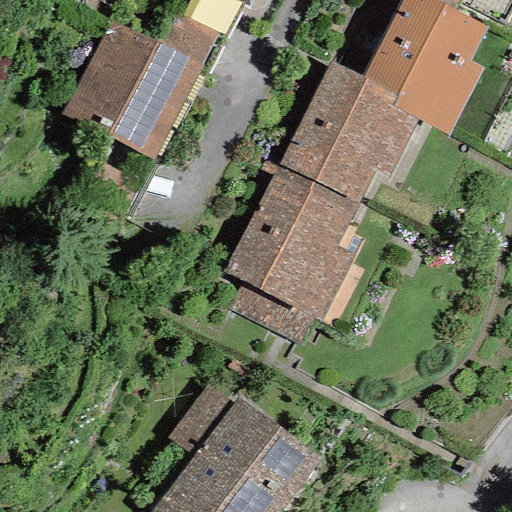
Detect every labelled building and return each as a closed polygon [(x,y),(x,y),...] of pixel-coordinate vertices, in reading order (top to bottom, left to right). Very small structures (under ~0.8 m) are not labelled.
[(242,4),(235,1),(232,0),(187,0),(180,15),(226,38),(242,4)] [(400,0),(400,2),(360,78),(393,96),(388,106),(416,121),(446,137),(481,70),(467,63),(486,27),(455,10),(434,0),(400,0)] [(396,0),(400,2),(400,0),(434,0),(455,10),(460,0),(396,0)] [(207,76),(226,38),(180,15),(175,13),(159,46),(199,66),(197,71),(207,76)] [(197,71),(199,66),(159,46),(107,21),(61,116),(153,161),(197,71)] [(360,78),(328,63),(276,166),(357,206),(374,171),(388,177),(416,121),(388,106),(393,96),(360,78)] [(357,206),(276,166),(221,273),(242,281),(228,307),(299,347),(313,319),(319,324),(353,256),(336,247),(357,206)] [(232,403),(206,385),(167,438),(192,456),(151,511),(278,511),(320,455),(237,396),(232,403)]
